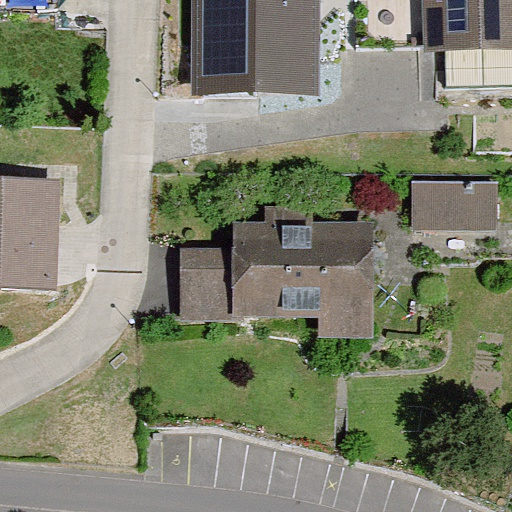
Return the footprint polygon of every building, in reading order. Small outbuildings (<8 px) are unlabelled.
[(312,0),(200,0),(199,83),(311,84),(312,0)] [(511,0),(413,0),(413,57),(511,56),(511,0)] [(47,180),(0,179),(0,298),(46,299),(47,180)] [(490,183),(404,182),(403,234),(489,235),(490,183)] [(304,340),(361,341),(362,230),(170,228),(169,318),(304,320),(304,340)]
